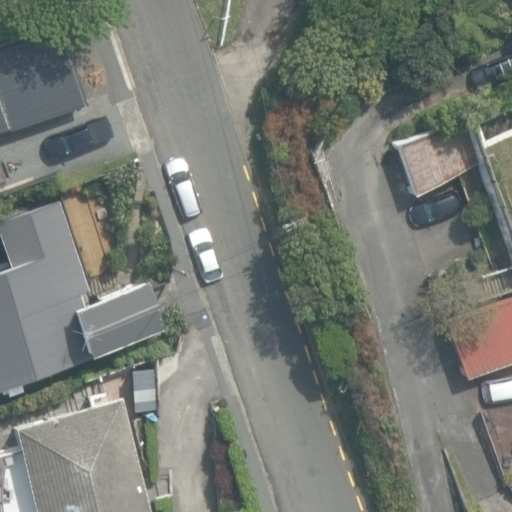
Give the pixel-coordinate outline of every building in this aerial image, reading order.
[(0,43),(0,115),(4,128),(80,102),(54,25),(0,43)] [(386,144),(407,197),(482,166),(461,113),(386,144)] [(0,378),(96,349),(95,347),(160,327),(143,270),(84,288),(56,196),(0,212),(0,378)] [(511,296),(444,318),(461,374),(511,358),(511,296)] [(7,420),(30,511),(147,511),(117,392),(7,420)]
